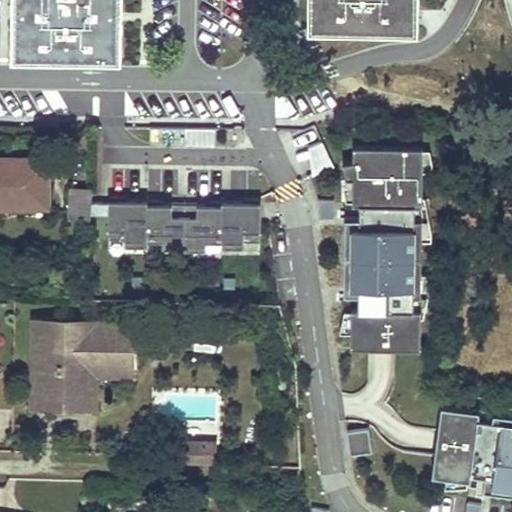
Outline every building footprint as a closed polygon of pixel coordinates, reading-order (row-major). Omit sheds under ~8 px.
[(122,56),(122,0),(14,0),(14,55),(122,56)] [(417,27),(417,0),(309,0),(309,26),(417,27)] [(216,145),(216,128),(185,127),(185,145),(216,145)] [(309,142),(310,167),(329,167),(328,141),(309,142)] [(423,204),(423,146),(354,145),(354,159),(342,162),(345,176),(353,176),(353,203),(360,203),(415,204),(423,204)] [(0,154),(0,206),(50,206),(50,155),(0,154)] [(67,220),(90,221),(92,187),(69,186),(67,220)] [(147,199),(109,199),(109,238),(125,238),(125,246),(147,246),(147,242),(147,203),(147,199)] [(334,218),(334,199),(320,199),(320,217),(334,218)] [(260,200),(222,200),(222,203),(222,242),(222,248),(244,248),(244,240),(260,240),(260,200)] [(185,203),(147,203),(147,242),(163,242),(163,250),(184,250),(185,203)] [(222,203),(185,203),(184,250),(206,250),(206,242),(222,242),(222,203)] [(415,218),(415,204),(360,203),(360,217),(346,217),(344,293),(359,293),(359,308),(352,308),(351,346),(420,347),(421,309),(413,309),(414,294),(421,294),(422,218),(415,218)] [(87,398),(88,364),(135,364),(135,318),(30,317),(30,380),(43,380),(43,398),(87,398)] [(43,380),(30,380),(29,409),(98,409),(98,376),(134,377),(135,364),(88,364),(87,398),(43,398),(43,380)] [(480,411),(442,406),(433,474),(471,479),(472,472),(486,474),(484,489),(511,492),(511,422),(479,418),(480,411)] [(372,450),(369,428),(348,431),(351,453),(372,450)] [(203,463),(204,441),(176,440),(176,462),(203,463)] [(203,463),(216,464),(216,441),(204,441),(203,463)]
